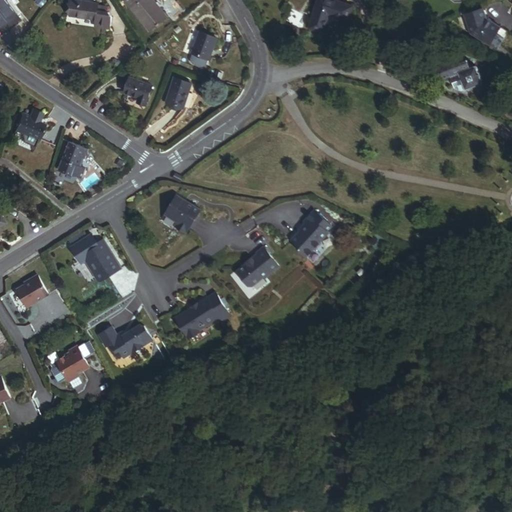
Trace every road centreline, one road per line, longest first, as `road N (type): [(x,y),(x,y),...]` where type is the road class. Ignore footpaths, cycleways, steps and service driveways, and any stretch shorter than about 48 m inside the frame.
road 1 (residential): [(260,81),(328,68),(363,72),(511,131)]
road 2 (residential): [(103,203),(152,285),(254,222)]
road 3 (residential): [(157,170),(0,56)]
road 4 (residential): [(260,81),(245,107),(157,170)]
road 5 (residential): [(103,203),(0,267)]
